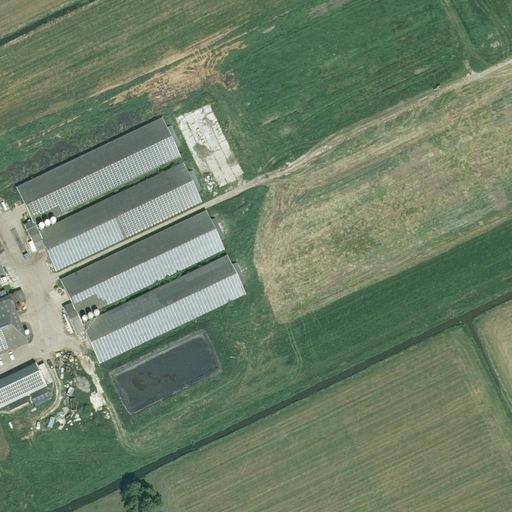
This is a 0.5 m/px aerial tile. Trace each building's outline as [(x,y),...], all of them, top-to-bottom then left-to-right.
[(34,226),(179,157),(162,120),(16,189),(32,223),(24,227),(36,251),(44,247),(55,271),(200,202),(183,165),(37,234),(34,226)] [(246,151),(249,157),(250,156),(254,164),(255,164),(257,168),(263,164),(255,147),(246,151)] [(226,257),(81,326),(77,318),(223,250),(205,213),(60,282),(71,305),(63,309),(75,334),(83,330),(98,363),(244,294),(226,257)] [(0,355),(27,344),(9,298),(0,301),(0,355)] [(35,365),(0,381),(0,408),(29,395),(31,401),(48,393),(45,387),(35,365)] [(43,434),(91,414),(76,377),(62,383),(70,400),(46,410),(44,405),(37,408),(35,404),(31,405),(30,402),(10,411),(17,427),(45,416),(48,424),(40,427),(43,434)] [(97,380),(100,388),(108,385),(105,377),(97,380)] [(92,408),(106,403),(102,389),(88,394),(92,408)]
